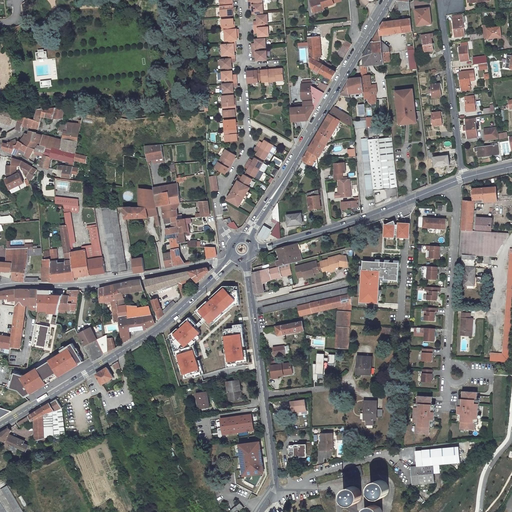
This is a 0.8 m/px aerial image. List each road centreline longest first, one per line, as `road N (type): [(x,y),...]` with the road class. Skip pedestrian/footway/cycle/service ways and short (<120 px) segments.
road 1 (secondary): [(225,264),(152,332),(0,426)]
road 2 (residential): [(456,180),(445,407)]
road 3 (tertiary): [(225,264),(99,283),(0,287)]
road 4 (residential): [(442,3),(464,177)]
road 5 (tertiary): [(264,395),(245,259)]
road 6 (secondary): [(331,227),(456,180)]
road 7 (residential): [(246,119),(247,147),(218,201),(231,242)]
road 8 (residential): [(271,491),(390,453)]
road 9 (residential): [(242,0),(246,119)]
